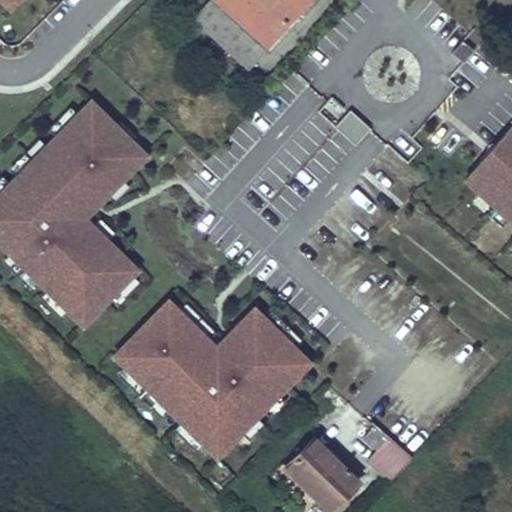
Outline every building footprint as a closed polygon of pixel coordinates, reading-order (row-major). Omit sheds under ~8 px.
[(207,0),(192,16),(249,67),(309,0),(207,0)] [(146,150),(88,93),(0,181),(0,247),(80,327),(139,268),(83,213),(146,150)] [(511,123),(465,179),(511,217),(511,123)] [(213,340),(165,293),(106,352),(214,458),(311,360),(250,301),(213,340)] [(329,385),(319,395),(331,407),(341,396),(332,388),(329,385)] [(399,427),(387,440),(391,443),(403,455),(420,435),(404,421),(399,427)] [(387,440),(372,426),(362,436),(380,455),(391,443),(387,440)] [(312,440),(284,467),(329,511),(356,482),(312,440)]
